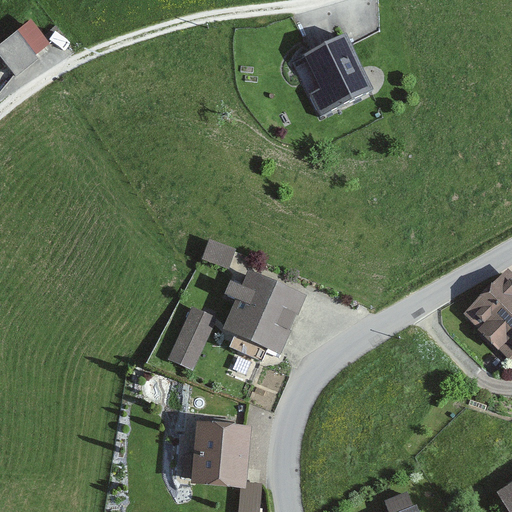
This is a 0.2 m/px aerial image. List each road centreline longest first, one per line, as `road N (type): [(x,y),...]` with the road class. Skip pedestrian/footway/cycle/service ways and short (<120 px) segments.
road 1 (residential): [(511,251),(323,371),(288,441),(288,511)]
road 2 (track): [(0,112),(88,53),(140,34),(314,0)]
